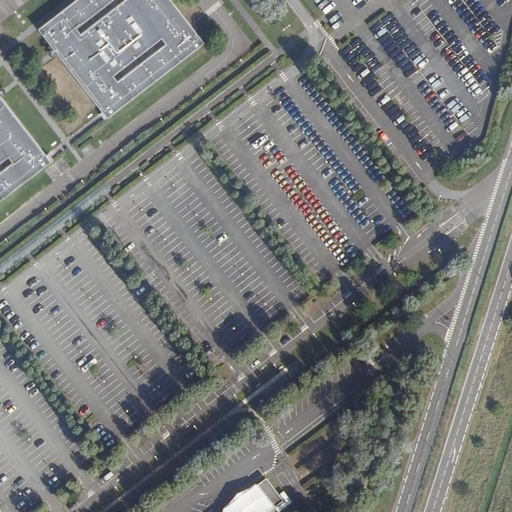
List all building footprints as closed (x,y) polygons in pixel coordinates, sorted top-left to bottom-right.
[(176,0),(76,0),(41,25),(106,118),(209,46),(176,0)] [(0,202),(54,166),(0,86),(0,202)] [(263,143),(255,152),(260,157),(269,148),(263,143)] [(319,238),(330,230),(326,224),(314,233),(319,238)] [(275,511),(281,508),(265,487),(232,511),(275,511)]
